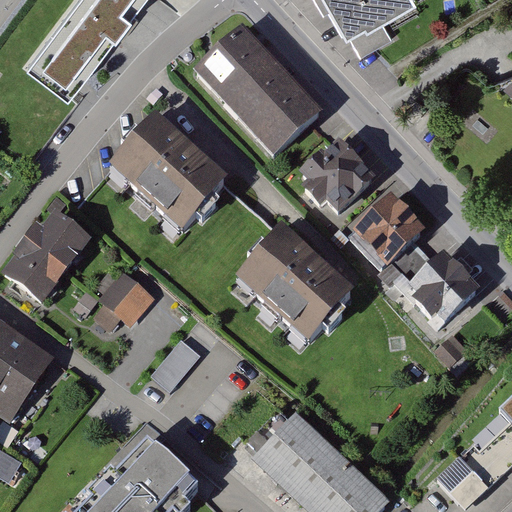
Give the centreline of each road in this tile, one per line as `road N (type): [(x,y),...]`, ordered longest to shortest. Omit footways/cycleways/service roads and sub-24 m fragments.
road 1 (residential): [(253,0),(511,269)]
road 2 (residential): [(0,251),(126,89),(224,0)]
road 3 (residential): [(0,306),(80,360),(256,511)]
road 4 (unknown): [(126,89),(312,239)]
